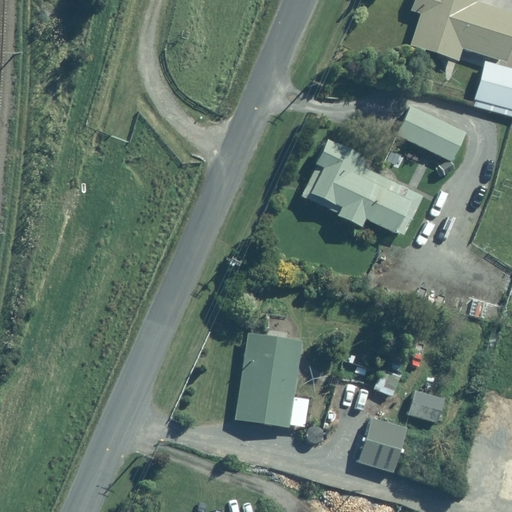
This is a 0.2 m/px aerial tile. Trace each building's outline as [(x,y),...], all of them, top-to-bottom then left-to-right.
[(456,59),(459,51),(506,64),(511,41),(511,17),(473,6),(474,0),(411,0),(408,13),(415,15),(407,46),(456,59)] [(511,72),(480,64),(468,107),(511,119),(511,72)] [(464,133),(408,106),(394,136),(449,163),(464,133)] [(422,197),(366,171),(368,166),(323,144),(298,197),(335,215),(333,219),(360,232),(365,222),(402,240),(422,197)] [(416,303),(429,275),(420,271),(415,281),(411,279),(403,297),(416,303)] [(454,290),(448,308),(496,324),(502,306),(454,290)] [(302,341),(249,332),(233,423),(286,432),(287,426),(304,429),(309,403),(292,400),(302,341)] [(415,389),(405,416),(435,426),(444,399),(415,389)] [(406,429),(371,419),(357,466),(392,476),(406,429)]
